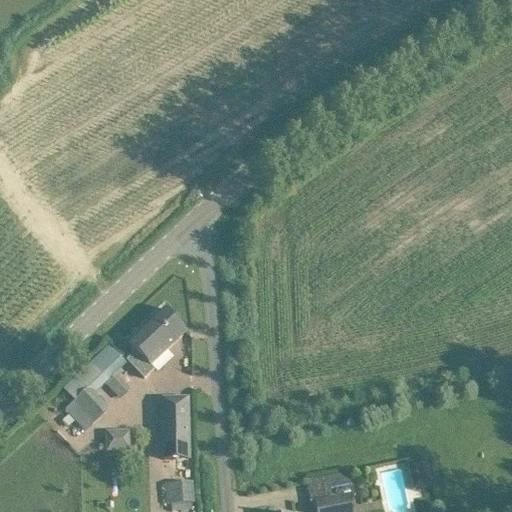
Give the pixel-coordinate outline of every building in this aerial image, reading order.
[(154,371),(150,367),(186,332),(164,310),(128,345),(136,353),(126,362),(144,381),(154,371)] [(107,410),(91,393),(108,378),(99,369),(112,357),(106,350),(63,390),(74,402),(66,410),(85,431),(107,410)] [(119,401),(130,390),(116,376),(105,386),(119,401)] [(188,460),(187,400),(163,401),(164,460),(188,460)] [(127,435),(107,436),(108,453),(128,452),(127,435)] [(413,491),(433,487),(427,459),(407,464),(413,491)] [(166,485),(167,505),(193,504),(192,484),(166,485)] [(316,504),(317,511),(353,511),(350,497),(316,504)]
